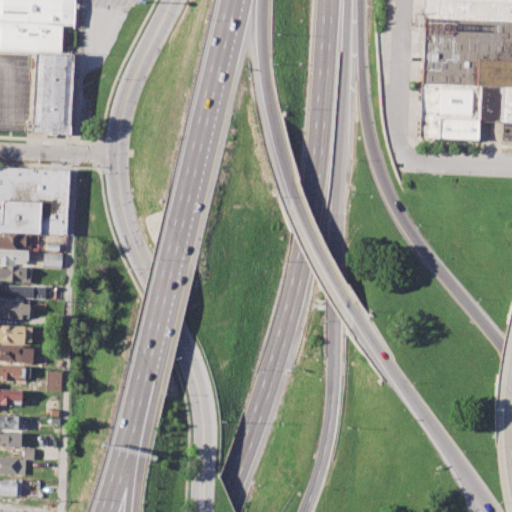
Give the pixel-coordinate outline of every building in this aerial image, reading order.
[(0,0),(0,50),(72,53),(73,0),(0,0)] [(511,0),(423,0),(423,18),(511,20),(511,0)] [(511,20),(423,18),(420,84),(511,86),(511,20)] [(34,54),(31,131),(69,133),(72,56),(34,54)] [(511,86),(420,84),(419,135),(501,138),(502,123),(511,123),(511,86)] [(0,166),(68,170),(65,234),(0,230),(0,166)] [(0,236),(1,236),(2,233),(30,234),(30,249),(0,247),(0,236)] [(45,243),(58,243),(58,251),(45,251),(45,243)] [(0,249),(27,251),(26,264),(0,263),(0,249)] [(42,253),(61,254),(61,267),(42,266),(42,253)] [(0,266),(29,268),(28,281),(0,280),(0,266)] [(0,283),(46,285),(45,298),(0,297),(0,283)] [(0,299),(28,301),(27,317),(0,315),(0,299)] [(0,325),(30,327),(29,343),(0,341),(0,325)] [(0,344),(31,346),(31,362),(0,360),(0,344)] [(0,365),(24,367),(24,381),(0,380),(0,365)] [(45,371),(60,372),(59,390),(44,390),(45,371)] [(0,388),(21,389),(20,404),(0,403),(0,388)] [(0,414),(20,416),(20,429),(0,427),(0,414)] [(0,430),(19,432),(19,447),(0,445),(0,430)] [(32,448),(22,447),(21,458),(32,459),(32,448)] [(0,456),(24,458),(23,473),(0,471),(0,456)] [(0,478),(21,479),(20,496),(0,494),(0,478)]
